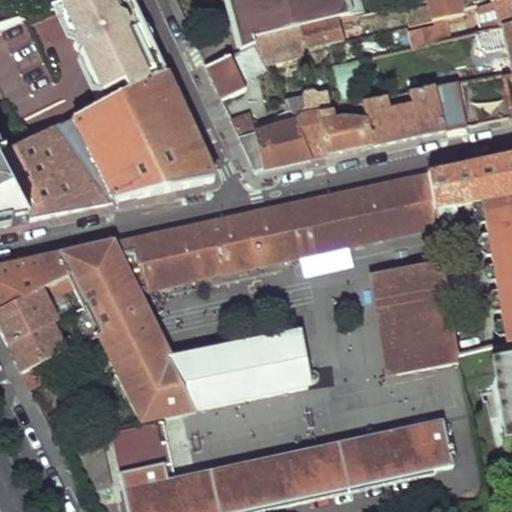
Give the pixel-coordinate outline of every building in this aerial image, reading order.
[(48,0),(34,0),(37,13),(51,8),(48,0)] [(107,103),(166,73),(130,0),(78,0),(64,5),(78,38),(75,42),(75,46),(77,51),(80,53),(85,54),(107,103)] [(226,0),(241,54),(257,45),(255,40),(301,29),(338,21),(365,15),(361,0),(226,0)] [(405,13),(408,27),(425,23),(440,20),(475,12),(472,0),(432,0),(427,1),(429,7),(405,13)] [(475,15),(479,34),(511,26),(511,0),(509,0),(495,3),(479,7),(475,15)] [(440,20),(425,23),(426,29),(430,45),(445,42),(440,20)] [(301,29),(305,53),(343,43),(338,21),(301,29)] [(511,26),(479,34),(475,35),(478,44),(502,39),(509,72),(511,71),(511,26)] [(257,45),(267,65),(306,56),(305,53),(301,29),(255,40),(257,45)] [(426,29),(407,33),(412,49),(430,45),(426,29)] [(232,58),(242,80),(269,69),(267,65),(257,45),(241,54),(232,58)] [(216,85),(223,101),(247,90),(242,80),(232,58),(208,68),(216,85)] [(445,71),(448,85),(500,74),(499,65),(475,70),(474,65),(445,71)] [(0,157),(0,165),(27,222),(63,215),(156,194),(215,182),(166,73),(107,103),(33,140),(0,157)] [(432,88),(445,133),(461,129),(448,85),(432,88)] [(364,121),(373,148),(409,140),(445,133),(432,88),(406,94),(408,106),(387,110),(384,99),(361,104),(364,121)] [(292,117),(313,160),(318,159),(324,157),(316,115),(331,111),(327,92),(316,94),(313,92),(305,93),(303,97),(285,101),(292,117)] [(316,115),(324,157),(348,153),(373,148),(364,121),(342,120),(333,122),(331,111),(316,115)] [(251,116),(234,122),(255,168),(259,171),(286,165),(313,160),(292,117),(258,130),(251,116)] [(0,228),(27,222),(0,165),(0,157),(33,140),(22,118),(0,128),(0,228)] [(480,204),(505,348),(511,347),(511,156),(428,176),(434,211),(480,204)] [(244,215),(58,257),(70,278),(86,311),(98,336),(141,423),(307,387),(296,336),(169,362),(137,296),(437,229),(434,211),(428,176),(244,215)] [(15,266),(0,269),(0,311),(40,292),(70,278),(58,257),(15,266)] [(442,264),(382,273),(398,373),(458,364),(457,358),(442,264)] [(40,292),(0,311),(0,331),(0,332),(8,347),(51,327),(57,324),(40,292)] [(86,311),(68,319),(81,346),(98,336),(86,311)] [(51,327),(8,347),(15,361),(21,374),(54,358),(67,352),(51,327)] [(54,358),(21,374),(24,380),(28,388),(29,390),(62,373),(54,358)] [(511,362),(500,364),(510,433),(511,432),(511,362)] [(501,434),(510,433),(500,364),(491,365),(501,434)] [(154,425),(110,434),(127,511),(255,511),(454,470),(444,425),(168,482),(154,425)] [(100,433),(71,440),(95,488),(111,485),(100,433)]
